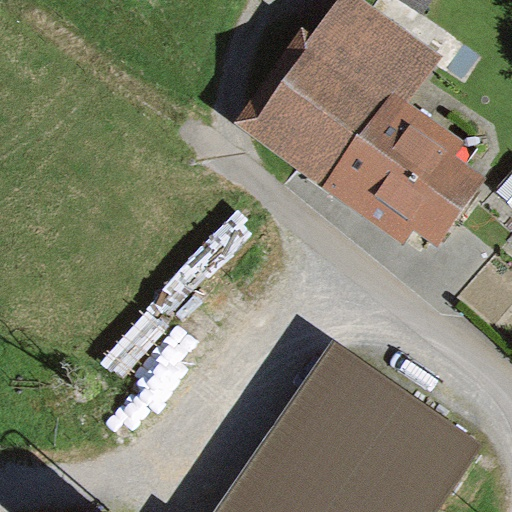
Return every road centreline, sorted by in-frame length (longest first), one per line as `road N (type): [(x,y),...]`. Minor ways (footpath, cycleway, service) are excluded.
road 1 (track): [(511,403),(433,326),(223,161),(205,135),(256,0)]
road 2 (track): [(365,279),(221,432),(151,476)]
